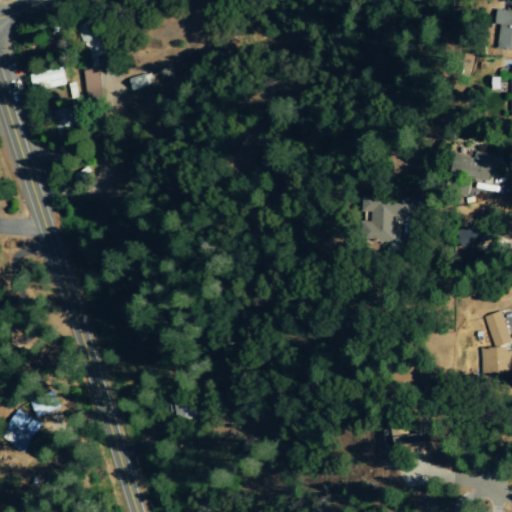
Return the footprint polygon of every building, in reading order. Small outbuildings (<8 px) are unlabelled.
[(511,8),(495,7),(493,21),(498,22),(495,46),(511,48),(511,8)] [(80,69),(86,107),(111,103),(108,85),(124,83),(122,70),(112,72),(111,64),(80,69)] [(64,88),(63,71),(31,74),(32,91),(64,88)] [(128,79),(131,90),(152,84),(149,73),(128,79)] [(52,113),(58,140),(68,138),(66,128),(77,126),(73,108),(52,113)] [(492,156),(475,153),(474,158),(461,156),(458,171),(489,176),(492,156)] [(395,220),(422,220),(422,196),(364,195),(364,213),(373,213),(373,223),(364,223),(364,241),(394,242),(395,220)] [(460,248),(492,240),(488,224),(456,232),(460,248)] [(511,342),(500,311),(482,318),(494,349),(511,342)] [(481,376),(511,375),(511,349),(481,350),(481,376)] [(30,402),(37,419),(62,408),(54,391),(30,402)] [(1,439),(25,453),(42,425),(19,411),(1,439)] [(388,453),(429,447),(427,434),(410,436),(409,426),(384,430),(388,453)]
